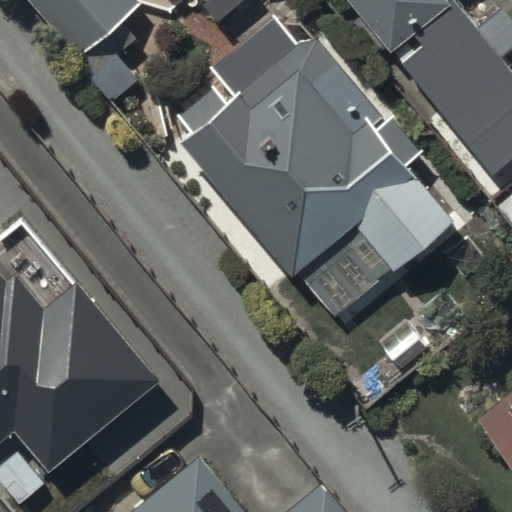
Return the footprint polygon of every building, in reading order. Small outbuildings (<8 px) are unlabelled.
[(34,0),(71,41),(117,0),(34,0)] [(352,0),(491,172),(511,155),(511,68),(456,0),(352,0)] [(190,125),(178,134),(292,272),(296,268),(334,314),(454,216),(409,161),(425,148),(392,109),(383,117),(309,27),(226,95),(212,79),(177,109),(190,125)] [(0,266),(0,436),(14,426),(26,441),(0,461),(0,480),(16,501),(50,473),(52,476),(166,384),(78,275),(44,303),(15,267),(6,274),(0,266)] [(511,382),(474,413),(511,459),(511,382)] [(248,511),(198,451),(122,511),(346,511),(319,479),(279,511),(248,511)]
